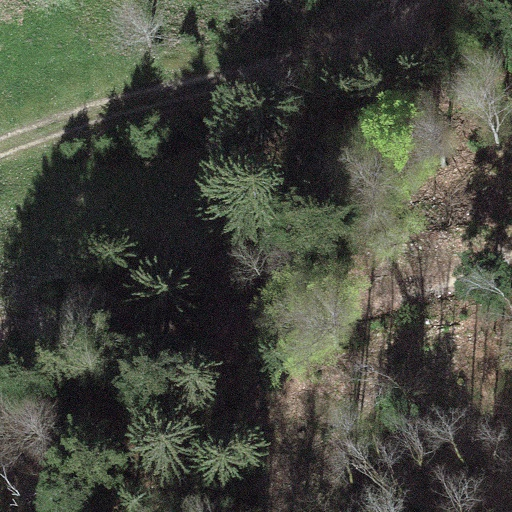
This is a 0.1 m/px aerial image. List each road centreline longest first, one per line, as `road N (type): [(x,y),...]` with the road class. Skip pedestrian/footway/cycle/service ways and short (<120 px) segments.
road 1 (track): [(0,303),(354,271),(511,193)]
road 2 (track): [(399,0),(371,32),(261,78),(0,153)]
